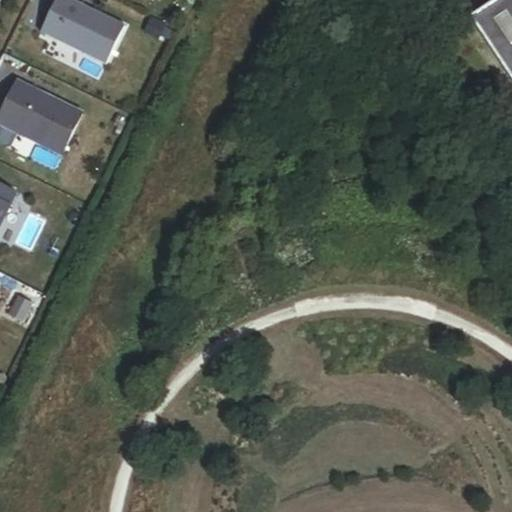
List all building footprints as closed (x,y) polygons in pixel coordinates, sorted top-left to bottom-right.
[(107,66),(126,27),(69,0),(57,0),(41,34),(107,66)] [(511,0),(495,0),(469,17),(511,82),(511,0)] [(168,47),(175,32),(151,20),(144,36),(168,47)] [(64,154),(83,115),(18,83),(0,118),(0,125),(36,144),(38,141),(64,154)] [(0,228),(17,194),(0,185),(0,228)] [(24,324),(33,306),(20,299),(10,316),(24,324)]
